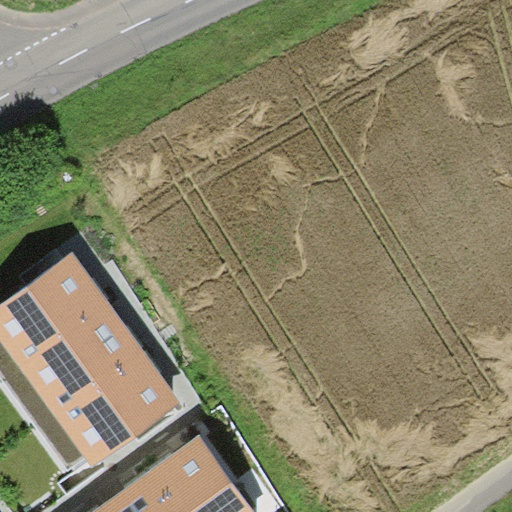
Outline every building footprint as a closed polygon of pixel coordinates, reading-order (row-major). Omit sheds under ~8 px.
[(107,297),(71,249),(0,300),(0,312),(30,353),(107,297)] [(30,353),(66,402),(142,346),(107,297),(30,353)] [(66,402),(99,449),(176,396),(142,346),(66,402)] [(187,511),(253,511),(259,508),(202,432),(155,467),(187,511)] [(187,511),(155,467),(106,504),(112,511),(187,511)]
